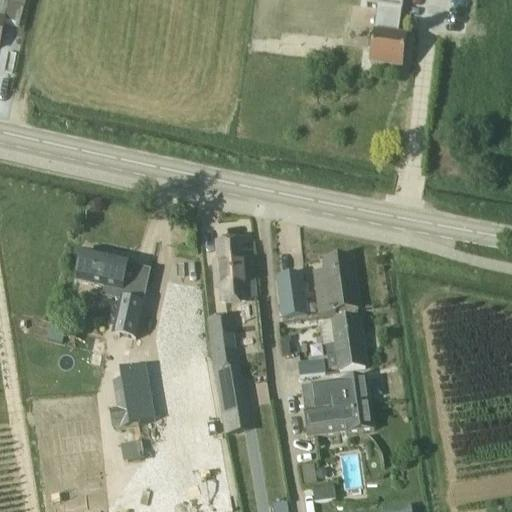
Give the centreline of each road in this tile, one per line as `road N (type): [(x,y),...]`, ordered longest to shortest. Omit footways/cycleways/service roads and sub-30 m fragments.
road 1 (unclassified): [(263,191),(278,393),(297,511)]
road 2 (secondary): [(0,132),(263,191)]
road 3 (secondary): [(263,191),(511,244)]
